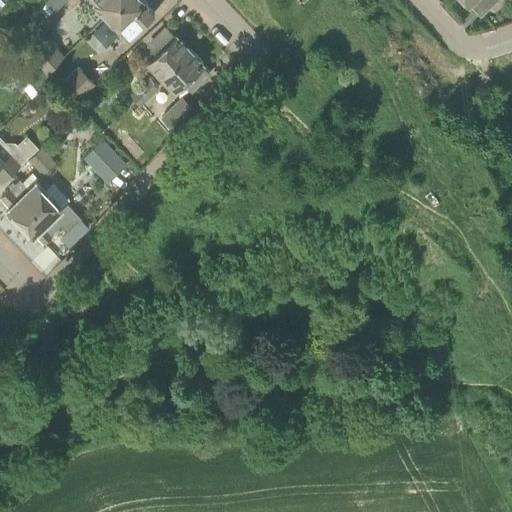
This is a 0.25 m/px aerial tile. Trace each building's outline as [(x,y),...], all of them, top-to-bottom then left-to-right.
[(47,17),(64,0),(46,0),(46,1),(47,3),(40,10),(47,17)] [(122,0),(92,0),(107,15),(122,0)] [(144,0),(122,0),(107,15),(121,30),(125,26),(132,34),(154,13),(146,4),(147,3),(144,0)] [(465,0),(468,3),(470,2),(480,13),(493,0),(465,0)] [(40,63),(59,45),(39,25),(20,43),(40,63)] [(162,74),(189,48),(176,34),(175,35),(167,27),(147,45),(152,51),(146,57),(162,74)] [(9,32),(0,28),(0,45),(4,46),(9,32)] [(64,54),(56,47),(40,63),(47,70),(64,54)] [(202,61),(189,48),(162,74),(175,87),(182,80),(190,89),(209,71),(201,62),(202,61)] [(78,65),(58,83),(75,101),(95,83),(78,65)] [(44,88),(53,80),(43,70),(35,78),(44,88)] [(140,85),(151,96),(160,87),(149,76),(140,85)] [(151,96),(140,85),(131,94),(141,105),(151,96)] [(173,128),(193,108),(182,96),(162,116),(173,128)] [(0,135),(0,180),(1,182),(29,156),(15,141),(6,142),(0,135)] [(85,156),(108,179),(119,168),(125,162),(103,138),(85,156)] [(30,161),(42,174),(55,161),(43,148),(30,161)] [(20,220),(47,194),(34,180),(29,185),(21,177),(0,197),(8,205),(7,206),(20,220)] [(47,194),(20,220),(33,234),(34,233),(43,241),(61,224),(68,231),(82,218),(67,202),(61,208),(47,194)]
